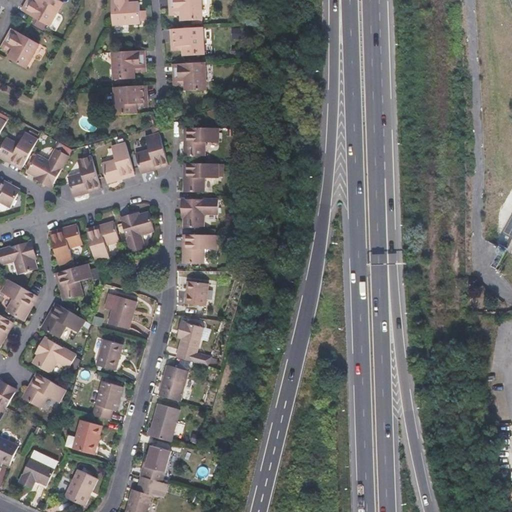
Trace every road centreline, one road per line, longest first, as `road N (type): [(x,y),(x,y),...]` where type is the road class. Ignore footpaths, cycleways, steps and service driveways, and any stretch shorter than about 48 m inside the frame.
road 1 (motorway): [(336,0),(315,272),(257,511)]
road 2 (motorway): [(343,0),(366,511)]
road 3 (residential): [(78,210),(151,188),(166,202),(168,302),(105,511)]
road 4 (motorway): [(384,265),(374,0)]
road 5 (motorway): [(430,511),(384,265)]
road 6 (motorway): [(386,511),(384,265)]
road 7 (residential): [(8,371),(50,289),(37,222)]
